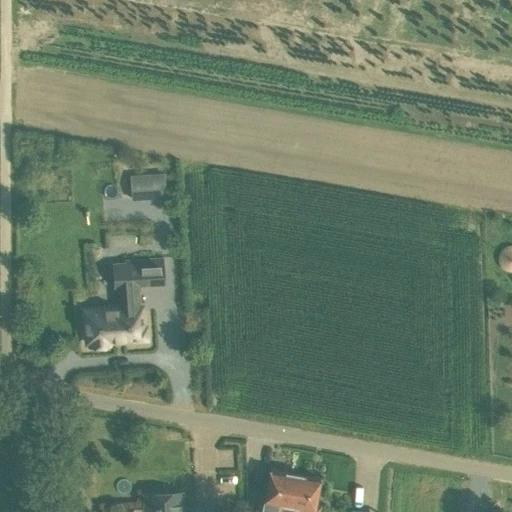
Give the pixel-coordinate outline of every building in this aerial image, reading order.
[(150,174),(129,175),(131,200),(151,199),(152,199),(150,174)] [(163,284),(162,259),(136,261),(125,262),(126,265),(114,266),(115,281),(127,280),(128,295),(123,295),(124,309),(85,312),(88,342),(91,342),(91,346),(120,344),(120,340),(147,338),(146,329),(142,329),(141,307),(139,307),(138,286),(163,284)] [(287,511),(294,474),(268,470),(264,495),(259,494),(256,511),(287,511)] [(321,479),(294,474),(287,511),(319,511),(321,505),(316,504),(321,479)] [(143,511),(181,511),(180,493),(143,495),(143,511)]
